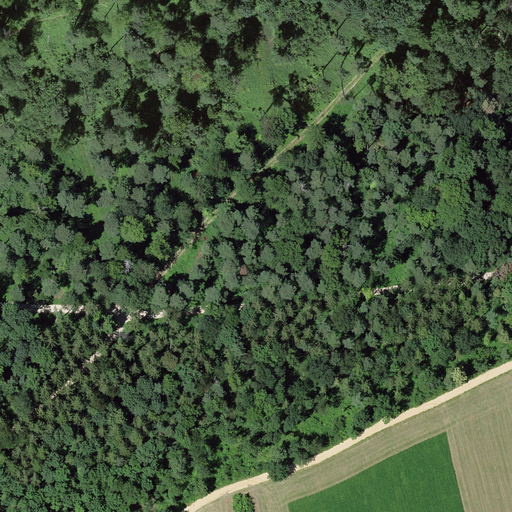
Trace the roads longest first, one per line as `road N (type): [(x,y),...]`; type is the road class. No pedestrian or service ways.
road 1 (track): [(433,0),(194,232),(75,381),(0,440)]
road 2 (track): [(511,274),(134,312)]
road 3 (track): [(186,511),(511,364)]
road 4 (track): [(0,303),(134,312)]
